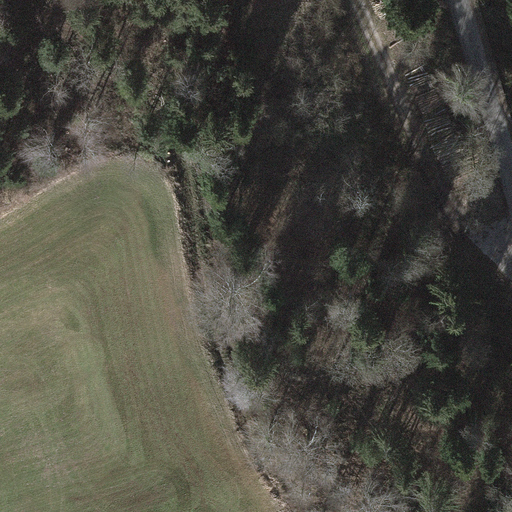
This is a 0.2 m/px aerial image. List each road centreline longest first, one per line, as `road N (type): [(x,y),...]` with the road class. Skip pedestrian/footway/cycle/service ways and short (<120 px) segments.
road 1 (track): [(511,256),(490,252),(442,209),(355,0)]
road 2 (unclassified): [(471,0),(511,143)]
